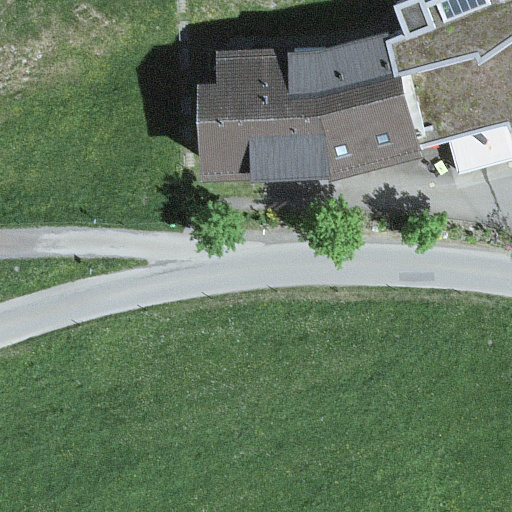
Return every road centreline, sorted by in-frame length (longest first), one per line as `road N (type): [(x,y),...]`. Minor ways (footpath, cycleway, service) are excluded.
road 1 (residential): [(511,276),(370,262),(248,268),(117,295),(0,332)]
road 2 (track): [(248,268),(135,243),(0,243)]
